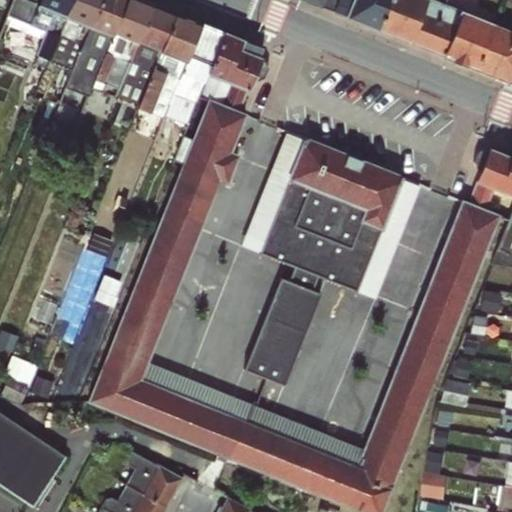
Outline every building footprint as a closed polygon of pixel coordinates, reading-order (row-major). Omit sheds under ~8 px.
[(11,0),(6,14),(30,25),(39,0),(11,0)] [(69,0),(39,0),(30,25),(44,32),(36,55),(47,60),(69,0)] [(99,0),(69,0),(47,60),(69,69),(99,0)] [(126,0),(99,0),(69,69),(65,88),(87,96),(95,80),(126,0)] [(152,3),(142,0),(126,0),(95,80),(115,89),(152,3)] [(511,74),(511,20),(449,0),(354,0),(348,20),(511,74)] [(174,12),(152,3),(115,89),(139,98),(174,12)] [(199,22),(174,12),(139,98),(136,108),(162,118),(164,115),(199,22)] [(222,31),(199,22),(164,115),(185,123),(222,31)] [(242,40),(222,31),(185,123),(171,159),(181,164),(207,97),(244,112),(248,92),(254,81),(264,77),(267,67),(262,59),(260,58),(240,48),(242,40)] [(244,112),(207,97),(181,164),(85,402),(366,511),(377,511),(496,213),(457,198),(361,444),(146,360),(244,112)] [(400,172),(299,135),(255,252),(290,265),(285,277),(275,273),(240,365),(283,381),(318,289),(310,286),(314,275),(355,290),(400,172)] [(511,142),(496,136),(480,177),(489,181),(480,202),(511,215),(511,219),(501,247),(511,251),(511,142)] [(15,356),(8,388),(30,393),(38,361),(15,356)] [(0,485),(31,505),(63,456),(0,413),(0,485)] [(500,439),(511,440),(511,427),(502,426),(500,439)] [(165,505),(180,477),(131,451),(127,458),(127,464),(134,467),(125,484),(165,505)] [(105,498),(102,506),(113,511),(161,511),(165,505),(125,484),(118,499),(112,497),(105,498)] [(252,511),(227,498),(219,511),(252,511)]
